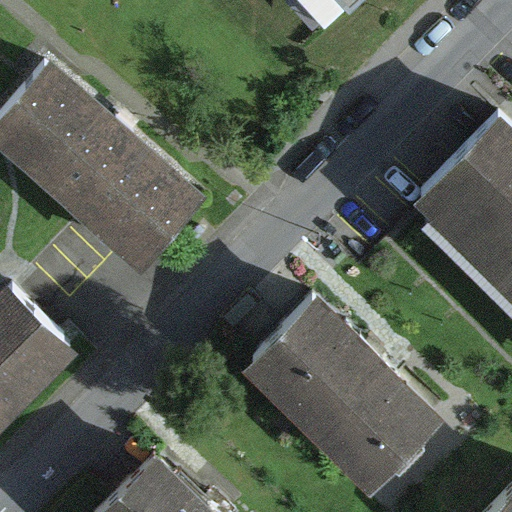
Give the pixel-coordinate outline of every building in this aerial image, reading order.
[(50,62),(0,119),(0,123),(141,246),(193,186),(50,62)] [(434,195),(511,272),(511,122),(508,119),(434,195)] [(0,271),(0,411),(81,331),(12,260),(0,271)] [(250,352),(378,470),(436,407),(309,289),(250,352)] [(90,503),(99,511),(255,511),(163,426),(90,503)] [(511,511),(511,464),(464,511),(511,511)]
